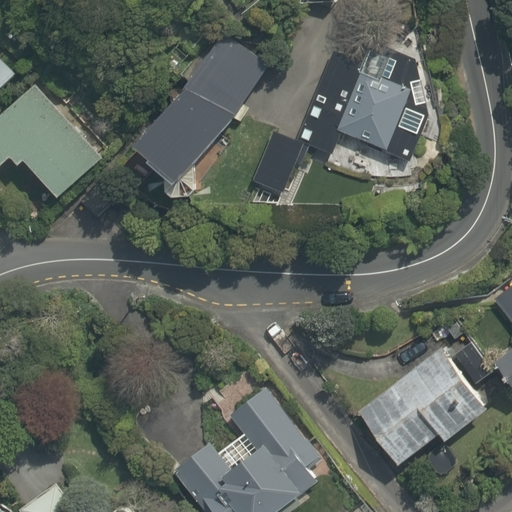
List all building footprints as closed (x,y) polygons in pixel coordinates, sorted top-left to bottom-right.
[(186,191),(276,71),(232,38),(141,158),(186,191)] [(411,163),(433,104),(420,63),(368,44),(331,60),(300,144),(329,155),(337,136),(411,163)] [(0,94),(19,73),(0,56),(0,94)] [(32,89),(0,120),(0,170),(7,178),(19,166),(59,207),(104,162),(32,89)] [(283,195),(300,146),(278,138),(260,187),(283,195)] [(511,348),(495,361),(511,385),(511,291),(497,302),(511,323),(511,348)] [(358,416),(397,471),(442,440),(446,445),(493,412),(450,351),(358,416)] [(201,511),(295,511),(293,509),(322,486),(312,473),(326,462),(271,392),(235,420),(247,435),(217,459),(210,450),(174,478),(201,511)] [(79,511),(58,483),(22,510),(24,511),(79,511)]
